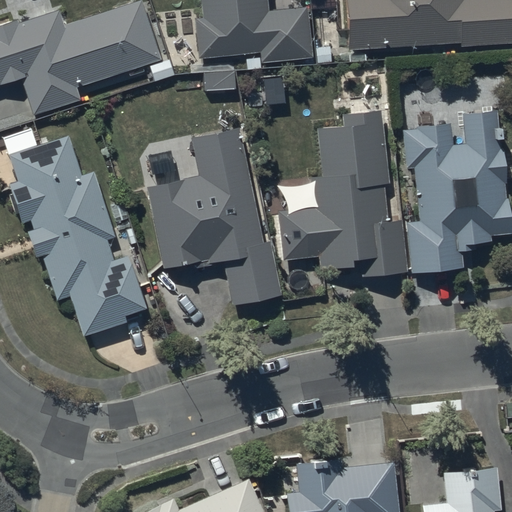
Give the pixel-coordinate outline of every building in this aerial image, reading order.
[(0,82),(20,77),(32,115),(78,100),(74,88),(146,64),(152,81),(171,75),(167,60),(162,61),(141,0),(139,0),(69,23),(63,4),(52,8),(49,0),(5,0),(12,20),(0,23),(0,82)] [(265,0),(198,0),(200,18),(192,18),(196,59),(258,53),(259,63),(309,58),(304,7),(267,11),(265,0)] [(511,0),(346,0),(348,48),(459,43),(459,47),(511,44),(511,0)] [(311,178),(314,210),(279,213),(283,259),(319,256),(320,269),(348,266),(348,260),(359,259),(361,276),(404,272),(400,220),(386,221),(383,184),(388,184),(381,110),(340,113),(341,126),(315,128),(319,177),(311,178)] [(449,124),(400,127),(403,170),(413,169),(416,222),(406,222),(409,272),(460,268),(459,252),(482,251),(481,244),(490,243),(489,234),(509,233),(503,146),(498,146),(496,110),(461,113),(463,145),(450,146),(449,124)] [(196,177),(145,187),(161,269),(192,263),(193,268),(221,263),(229,306),(279,296),(269,241),(260,243),(238,127),(189,136),(196,177)] [(66,136),(7,154),(16,182),(7,185),(20,224),(29,221),(31,230),(25,232),(33,259),(41,256),(55,301),(68,297),(80,336),(124,322),(121,315),(143,308),(127,256),(110,261),(104,239),(111,237),(91,172),(79,176),(66,136)] [(294,463),(297,492),(285,493),(286,511),(396,511),(393,463),(339,467),(338,459),(294,463)] [(443,501),(420,504),(421,511),(493,511),(499,511),(495,466),(441,471),(443,501)] [(171,497),(137,511),(260,511),(246,479),(177,510),(171,497)]
